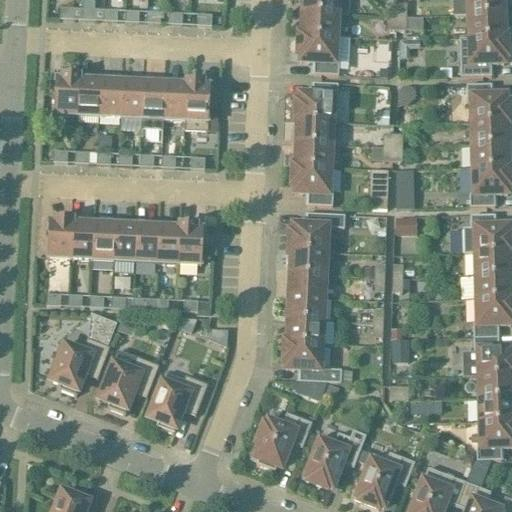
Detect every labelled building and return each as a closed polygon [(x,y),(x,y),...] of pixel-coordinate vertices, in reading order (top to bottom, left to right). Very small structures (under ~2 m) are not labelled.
[(300,0),(300,10),(303,10),(303,16),(336,17),(337,0),(300,0)] [(468,0),(469,19),(502,18),(502,12),(505,12),(504,0),(468,0)] [(397,7),(386,6),(386,20),(396,20),(397,7)] [(397,7),(396,20),(396,21),(406,20),(406,7),(397,7)] [(74,12),(60,11),(59,22),(73,23),(74,12)] [(81,23),(95,24),(95,13),(82,12),(81,23)] [(103,24),(117,25),(117,14),(103,13),(103,24)] [(124,25),(138,26),(139,15),(125,14),(124,25)] [(146,26),(160,27),(160,16),(146,15),(146,26)] [(167,27),(181,28),(182,17),(168,16),(167,27)] [(299,38),(299,39),(335,40),(336,17),(303,16),(302,21),(300,21),(299,38)] [(197,29),(211,29),(211,18),(197,17),(197,29)] [(469,19),(469,42),(506,41),(506,39),(505,39),(505,23),(503,23),(502,18),(469,19)] [(386,20),(386,34),(396,34),(396,21),(396,20),(386,20)] [(406,20),(396,21),(396,34),(406,34),(406,20)] [(339,66),(334,65),(335,40),(299,39),(299,41),(298,54),(298,58),(301,58),(300,65),(314,65),(313,78),(338,79),(339,66)] [(505,43),(506,43),(506,41),(469,42),(470,74),(478,73),(478,80),(491,79),(490,67),(504,67),(504,60),(506,60),(506,56),(505,43)] [(404,66),(424,65),(423,46),(403,47),(404,66)] [(55,82),(53,118),(77,119),(78,83),(78,79),(62,78),(61,82),(55,82)] [(100,84),(78,83),(77,119),(98,120),(100,84)] [(100,84),(98,120),(120,121),(121,85),(100,84)] [(165,87),(163,123),(184,124),(186,84),(185,84),(185,88),(165,87)] [(203,89),(203,85),(186,84),(184,124),(184,134),(207,135),(210,90),(203,89)] [(121,85),(120,121),(141,122),(143,86),(121,85)] [(143,86),(141,122),(163,123),(165,87),(143,86)] [(295,121),(295,124),(331,126),(332,101),(337,101),(337,88),(313,86),(312,99),(299,98),(298,105),(296,105),(295,109),(296,109),(295,121)] [(466,102),(471,102),(471,126),(508,125),(508,123),(507,110),(508,110),(508,106),(505,106),(505,99),(491,100),(491,87),(466,88),(466,102)] [(297,142),(296,147),(330,149),(331,126),(295,124),(295,125),(294,142),(297,142)] [(471,126),(472,149),(506,148),(506,143),(508,143),(508,127),(508,126),(508,125),(471,126)] [(382,137),(382,151),(392,152),(393,137),(382,137)] [(392,152),(393,152),(402,151),(402,138),(393,137),(392,152)] [(292,169),(292,170),(329,172),(330,149),(296,147),(296,152),(294,152),(293,169),(292,169)] [(508,154),(506,154),(506,148),(472,149),(473,172),(509,171),(509,170),(508,154)] [(382,151),(382,165),(392,165),(392,152),(382,151)] [(392,165),(401,165),(402,151),(393,152),(392,152),(392,165)] [(53,165),(67,166),(67,155),(53,154),(53,165)] [(89,156),(75,155),(74,166),(88,167),(89,156)] [(96,167),(110,168),(110,157),(96,156),(96,167)] [(117,168),(131,169),(132,158),(118,157),(117,168)] [(139,169),(153,170),(153,159),(139,158),(139,169)] [(161,171),(174,171),(175,160),(161,159),(161,171)] [(190,172),(204,173),(204,161),(190,161),(190,172)] [(332,197),(328,197),(329,172),(292,170),(292,172),(293,172),(292,185),(292,189),(294,189),(294,196),(307,197),(307,209),(332,210),(332,197)] [(509,174),(509,171),(473,172),(473,197),(469,197),(469,211),(494,210),(494,198),(507,197),(507,191),(510,190),(510,187),(509,187),(509,174)] [(370,172),(370,211),(413,211),(413,173),(391,173),(392,172),(370,172)] [(289,235),(288,255),(325,256),(326,231),(344,232),(344,219),(306,217),(306,229),(292,229),(292,235),(289,235)] [(475,257),(510,256),(511,256),(511,253),(511,241),(511,237),(508,237),(508,230),(495,231),(495,218),(470,219),(470,231),(462,231),(463,258),(475,257)] [(395,239),(416,239),(416,221),(395,221),(395,239)] [(46,261),(70,262),(72,222),(55,222),(55,226),(48,225),(46,261)] [(72,222),(70,262),(91,263),(93,227),(72,226),(73,222),(72,222)] [(93,227),(91,263),(113,264),(115,228),(93,227)] [(158,230),(156,267),(178,268),(179,228),(179,227),(178,231),(158,230)] [(115,228),(113,264),(134,266),(136,229),(115,228)] [(196,232),(196,228),(179,228),(178,268),(201,269),(203,233),(196,232)] [(134,266),(156,267),(158,230),(136,229),(134,266)] [(290,272),(290,278),(324,279),(325,256),(288,255),(288,256),(289,256),(288,272),(290,272)] [(476,280),(509,279),(510,279),(509,274),(511,274),(511,257),(511,256),(510,256),(475,257),(476,280)] [(384,268),(375,268),(374,282),(384,282),(384,268)] [(392,268),(392,282),(402,282),(402,268),(392,268)] [(286,299),(286,300),(323,302),(324,279),(290,278),(290,283),(287,283),(287,299),(286,299)] [(476,303),(510,302),(511,301),(511,284),(510,284),(510,279),(509,279),(476,280),(476,303)] [(374,295),(383,295),(384,282),(374,282),(374,295)] [(392,296),(402,296),(402,282),(392,282),(392,296)] [(46,309),(60,309),(60,298),(46,297),(46,309)] [(67,310),(81,310),(82,299),(68,298),(67,310)] [(89,311),(103,311),(103,300),(89,299),(89,311)] [(111,312),(124,312),(125,301),(111,300),(111,312)] [(288,318),(288,323),(322,325),(323,302),(286,300),(286,301),(286,318),(288,318)] [(132,313),(146,313),(146,302),(133,301),(132,313)] [(473,328),(473,341),(498,341),(498,328),(511,328),(511,321),(511,301),(510,302),(476,303),(477,328),(473,328)] [(154,314),(167,314),(168,303),(154,302),(154,314)] [(183,315),(197,316),(198,304),(184,304),(183,315)] [(373,313),(373,327),(382,328),(382,313),(373,313)] [(284,346),(320,347),(322,325),(288,323),(288,328),(285,328),(284,345),(284,346)] [(372,341),(382,341),(382,328),(373,327),(372,341)] [(478,380),(506,379),(511,378),(511,359),(511,360),(511,353),(498,353),(498,341),(473,341),(473,355),(478,355),(478,380)] [(60,388),(58,392),(76,399),(87,371),(99,375),(96,382),(97,383),(110,351),(87,342),(82,355),(63,348),(50,384),(60,388)] [(408,366),(407,343),(392,344),(393,366),(408,366)] [(341,373),(319,372),(320,347),(284,346),(284,349),(284,361),(283,361),(283,365),(286,365),(286,372),(299,373),(298,385),(340,387),(341,373)] [(107,411),(125,418),(136,389),(148,394),(145,401),(146,401),(158,369),(136,361),(131,374),(112,367),(98,402),(109,406),(107,411)] [(194,420),(195,420),(207,388),(185,380),(183,384),(165,377),(147,421),(157,425),(156,430),(173,437),(185,408),(196,413),(194,420)] [(511,378),(506,379),(478,380),(479,403),(511,401),(511,378)] [(326,387),(322,400),(334,404),(338,391),(326,387)] [(398,404),(398,390),(389,390),(388,404),(398,404)] [(408,404),(409,391),(398,390),(398,404),(408,404)] [(511,401),(479,403),(480,425),(511,424),(511,401)] [(256,446),(257,446),(250,462),(257,465),(256,467),(274,475),(276,470),(280,471),(290,445),(302,450),(311,427),(286,417),(281,430),(268,425),(266,429),(263,428),(262,431),(258,443),(257,443),(256,446)] [(511,424),(480,425),(480,451),(476,451),(476,464),(501,463),(501,451),(511,450),(511,424)] [(310,467),(308,466),(302,482),(308,485),(311,486),(324,491),(323,491),(327,492),(328,490),(332,491),(342,465),(354,470),(365,439),(352,434),(349,441),(337,437),(335,443),(321,438),(310,467)] [(362,487),(360,486),(353,502),(360,504),(360,505),(378,511),(379,509),(383,511),(393,485),(405,490),(414,466),(389,457),(386,463),(373,458),(362,487)] [(442,511),(445,505),(457,509),(465,486),(427,472),(414,507),(412,506),(409,511),(442,511)] [(488,502),(490,496),(465,486),(457,509),(463,511),(499,511),(501,507),(488,502)] [(87,504),(88,501),(75,496),(73,499),(61,495),(54,511),(85,511),(88,505),(87,504)]
